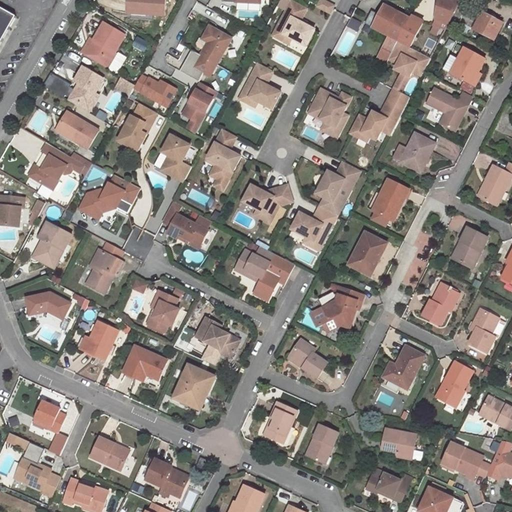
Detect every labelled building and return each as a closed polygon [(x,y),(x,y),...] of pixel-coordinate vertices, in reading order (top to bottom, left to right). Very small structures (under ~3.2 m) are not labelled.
[(128,0),(127,14),(165,17),(166,0),(146,0),(147,0),(142,0),(128,0)] [(328,0),(320,0),(318,6),(332,14),(337,4),(328,0)] [(437,0),(433,18),(436,20),(443,23),(448,25),(460,0),(437,0)] [(307,10),(291,1),(273,36),(281,40),(284,35),(292,39),(306,47),(315,30),(306,25),(300,22),(301,20),(307,10)] [(385,35),(398,42),(398,41),(410,18),(385,5),(380,15),(374,12),(368,24),(374,27),(373,29),(385,35)] [(0,46),(16,18),(0,8),(0,46)] [(452,18),(462,23),(466,13),(457,9),(452,18)] [(474,30),(494,41),(504,23),(483,12),(474,30)] [(424,22),(412,16),(410,18),(398,41),(399,42),(410,48),(424,22)] [(359,30),(362,22),(352,18),(349,26),(359,30)] [(433,26),(440,29),(443,23),(436,20),(433,26)] [(84,56),(106,68),(115,52),(125,36),(104,23),(93,40),(94,40),(97,42),(94,47),(91,45),(84,56)] [(459,29),(468,34),(471,28),(462,23),(459,29)] [(210,77),(231,39),(210,27),(203,40),(208,43),(204,51),(194,68),(204,74),(210,77)] [(292,39),(284,35),(281,40),(289,44),(292,39)] [(379,46),(392,53),(398,42),(385,35),(379,46)] [(90,38),(81,54),(84,56),(91,45),(94,47),(97,42),(94,40),(93,40),(90,38)] [(196,44),(197,48),(204,51),(208,43),(203,40),(200,38),(196,44)] [(410,48),(399,42),(391,56),(400,61),(399,65),(396,70),(402,74),(398,83),(405,87),(413,72),(417,64),(426,68),(431,59),(410,48)] [(373,58),(386,65),(392,53),(379,46),(373,58)] [(459,59),(451,74),(472,85),(479,73),(486,59),(465,48),(459,59)] [(115,52),(106,68),(108,70),(118,53),(115,52)] [(452,55),(444,70),(451,74),(459,59),(452,55)] [(400,61),(391,56),(390,60),(399,65),(400,61)] [(422,77),(426,68),(417,64),(413,72),(422,77)] [(273,73),(258,65),(240,99),(247,104),(250,98),(258,102),(273,110),(282,93),(272,88),(267,86),(268,83),(273,73)] [(83,66),(74,80),(78,83),(70,97),(91,109),(99,94),(95,92),(104,78),(83,66)] [(192,72),(197,75),(198,74),(202,77),(204,74),(194,68),(192,72)] [(170,107),(179,88),(143,72),(135,92),(170,107)] [(479,73),(472,85),(476,87),(482,75),(479,73)] [(136,86),(124,79),(120,87),(132,94),(136,86)] [(200,134),(219,90),(199,82),(185,114),(192,118),(187,128),(200,134)] [(405,87),(398,83),(394,91),(401,94),(405,87)] [(132,94),(120,87),(118,89),(130,96),(132,94)] [(459,126),(463,118),(462,117),(468,105),(459,101),(435,89),(427,104),(445,114),(440,124),(450,129),(459,126)] [(333,96),(321,90),(309,114),(325,123),(323,126),(339,134),(348,116),(343,114),(351,98),(342,94),(339,99),(338,103),(331,99),(333,96)] [(393,132),(410,99),(401,94),(394,91),(387,103),(380,116),(373,112),(369,121),(360,116),(351,134),(360,139),(363,134),(377,141),(382,131),(384,127),(393,132)] [(463,92),(459,101),(468,105),(469,106),(473,97),(463,92)] [(68,101),(91,114),(102,96),(99,94),(91,109),(70,97),(68,101)] [(258,102),(250,98),(247,104),(255,108),(258,102)] [(153,112),(140,104),(133,117),(132,116),(123,131),(127,134),(122,144),(137,152),(147,135),(142,132),(153,112)] [(158,114),(153,112),(142,132),(147,135),(158,114)] [(58,128),(74,138),(73,141),(89,151),(100,132),(68,113),(58,128)] [(382,131),(391,136),(393,132),(384,127),(382,131)] [(57,131),(73,141),(74,138),(58,128),(57,131)] [(127,134),(123,131),(118,141),(122,144),(127,134)] [(236,139),(223,131),(206,161),(215,166),(212,172),(229,180),(241,157),(230,151),(236,139)] [(416,134),(401,163),(421,173),(436,144),(416,134)] [(184,183),(192,168),(182,163),(191,146),(171,136),(162,153),(169,156),(161,171),(184,183)] [(59,182),(67,169),(67,168),(68,167),(85,177),(89,169),(72,159),(54,148),(48,156),(49,157),(44,167),(47,168),(45,171),(42,171),(39,169),(36,171),(32,176),(32,180),(49,190),(55,180),(59,182)] [(75,155),(72,159),(89,169),(92,165),(75,155)] [(328,212),(337,217),(345,201),(337,196),(342,186),(351,191),(360,172),(346,165),(340,178),(328,172),(316,194),(332,203),(328,212)] [(497,206),(511,177),(511,175),(506,172),(494,166),(486,180),(489,182),(481,198),(497,206)] [(32,176),(36,171),(39,169),(35,167),(28,177),(32,180),(32,176)] [(229,180),(212,172),(210,176),(217,180),(214,187),(223,192),(229,180)] [(119,179),(115,177),(110,185),(115,188),(119,179)] [(132,207),(141,190),(129,184),(119,179),(115,188),(110,185),(109,185),(105,193),(101,191),(90,194),(88,197),(87,196),(80,208),(92,214),(95,208),(100,211),(112,207),(114,204),(118,207),(121,201),(132,207)] [(53,193),(59,182),(55,180),(49,190),(53,193)] [(389,180),(373,211),(391,221),(399,205),(401,206),(409,191),(389,180)] [(486,180),(478,197),(481,198),(489,182),(486,180)] [(280,207),(293,203),(288,186),(268,192),(267,194),(260,191),(252,186),(243,203),(258,210),(265,214),(262,220),(270,224),(280,207)] [(0,226),(20,228),(20,222),(22,209),(24,209),(25,199),(0,196),(0,226)] [(197,224),(179,215),(183,207),(174,202),(163,222),(173,227),(169,234),(179,239),(179,238),(181,236),(189,240),(187,242),(200,249),(210,231),(208,230),(212,222),(201,216),(197,224)] [(117,209),(118,207),(114,204),(112,207),(100,211),(95,208),(92,214),(80,208),(79,210),(98,221),(102,213),(117,209)] [(394,222),(401,206),(399,205),(391,221),(394,222)] [(319,251),(337,217),(328,212),(319,207),(314,218),(313,220),(308,218),(300,213),(292,230),(306,238),(314,242),(311,247),(319,251)] [(265,214),(258,210),(255,216),(262,220),(265,214)] [(36,254),(48,261),(45,265),(54,270),(72,236),(48,223),(40,239),(43,241),(36,254)] [(464,244),(456,260),(472,269),(488,239),(468,229),(460,242),(464,244)] [(377,255),(383,242),(366,233),(349,266),(369,276),(378,259),(376,258),(377,255)] [(314,242),(306,238),(303,243),(311,247),(314,242)] [(383,242),(377,255),(376,258),(378,259),(380,260),(388,244),(383,242)] [(456,260),(464,244),(460,242),(452,259),(456,260)] [(105,294),(118,272),(120,272),(125,263),(121,261),(125,253),(109,244),(104,252),(101,251),(92,267),(96,269),(88,285),(105,294)] [(246,272),(262,281),(275,255),(261,248),(256,256),(246,251),(235,270),(244,275),(246,272)] [(34,258),(45,265),(48,261),(36,254),(34,258)] [(511,284),(511,264),(511,265),(509,264),(502,279),(511,284)] [(244,275),(260,284),(262,281),(246,272),(244,275)] [(139,277),(133,288),(145,294),(150,283),(139,277)] [(330,284),(334,295),(336,295),(339,287),(330,284)] [(435,303),(444,286),(441,284),(432,301),(435,303)] [(431,301),(422,316),(440,325),(448,311),(450,312),(460,294),(444,286),(435,303),(432,301),(431,301)] [(350,319),(352,314),(355,312),(359,310),(364,296),(339,287),(336,295),(339,297),(337,305),(333,304),(323,309),(327,317),(334,319),(338,325),(339,328),(342,326),(349,329),(352,320),(350,319)] [(177,288),(173,297),(179,300),(180,301),(185,291),(184,291),(177,288)] [(48,312),(63,320),(72,305),(51,293),(27,299),(31,316),(48,312)] [(172,327),(180,310),(175,308),(179,300),(162,293),(158,301),(161,303),(155,317),(151,316),(148,324),(166,332),(169,325),(172,327)] [(87,307),(90,301),(79,296),(76,302),(87,307)] [(158,301),(151,316),(155,317),(161,303),(158,301)] [(478,325),(475,332),(468,345),(487,354),(496,337),(491,335),(499,319),(481,309),(474,323),(478,325)] [(327,317),(324,326),(336,330),(338,325),(334,319),(327,317)] [(197,338),(221,351),(221,354),(232,360),(240,344),(229,338),(229,337),(224,335),(225,333),(220,330),(215,327),(217,324),(206,319),(197,338)] [(98,322),(89,340),(84,351),(105,361),(119,332),(98,322)] [(475,332),(478,325),(474,323),(470,330),(475,332)] [(241,341),(230,336),(229,337),(229,338),(240,344),(241,341)] [(85,338),(80,350),(84,351),(89,340),(85,338)] [(302,369),(317,379),(328,364),(314,354),(316,350),(301,340),(290,355),(305,365),(302,369)] [(407,390),(425,356),(406,346),(396,366),(394,369),(389,366),(383,378),(407,390)] [(140,372),(147,375),(159,380),(168,361),(136,347),(124,373),(137,379),(140,372)] [(288,359),(302,369),(305,365),(290,355),(288,359)] [(455,362),(444,381),(448,383),(438,400),(456,409),(465,392),(464,391),(474,372),(455,362)] [(189,365),(174,398),(195,407),(201,392),(208,395),(216,377),(189,365)] [(137,379),(145,382),(147,375),(140,372),(137,379)] [(438,400),(448,383),(444,381),(435,398),(438,400)] [(201,410),(208,395),(201,392),(195,407),(201,410)] [(459,408),(463,410),(470,398),(465,396),(459,408)] [(23,415),(40,423),(39,426),(58,434),(66,417),(59,414),(60,410),(32,397),(23,415)] [(487,399),(504,408),(505,405),(488,397),(487,399)] [(479,415),(511,431),(511,428),(511,408),(505,405),(504,408),(487,399),(479,415)] [(283,444),(298,411),(278,402),(272,416),(275,417),(266,436),(283,444)] [(22,418),(39,426),(40,423),(23,415),(22,418)] [(272,416),(264,435),(266,436),(275,417),(272,416)] [(322,463),(330,447),(332,448),(339,434),(320,425),(305,456),(322,464),(322,463)] [(412,460),(417,436),(386,429),(382,450),(396,453),(396,456),(412,460)] [(90,457),(120,472),(128,455),(112,447),(114,444),(99,437),(90,457)] [(455,470),(467,475),(466,478),(474,481),(479,469),(488,473),(493,462),(451,443),(442,464),(455,470)] [(112,447),(128,455),(130,452),(114,444),(112,447)] [(330,447),(322,463),(325,464),(332,448),(330,447)] [(511,454),(508,453),(499,475),(508,479),(508,477),(511,478),(511,454)] [(25,456),(38,462),(39,460),(26,454),(25,456)] [(16,477),(43,490),(36,507),(47,511),(62,478),(52,474),(53,469),(38,462),(25,456),(16,477)] [(201,458),(196,467),(204,470),(208,461),(201,458)] [(145,481),(162,489),(161,491),(171,495),(180,500),(190,478),(178,472),(177,474),(172,472),(173,468),(156,460),(145,481)] [(441,467),(453,472),(455,470),(442,464),(441,467)] [(378,491),(392,498),(391,500),(400,504),(408,487),(400,483),(400,482),(384,475),(381,482),(372,477),(366,490),(376,495),(377,493),(378,491)] [(102,511),(110,492),(73,480),(66,502),(74,505),(75,502),(102,511)] [(258,511),(265,496),(245,487),(237,503),(239,504),(235,511),(258,511)] [(429,488),(418,511),(448,511),(454,500),(429,488)] [(159,495),(169,500),(171,495),(161,491),(159,495)] [(377,493),(391,500),(392,498),(378,491),(377,493)] [(474,511),(468,494),(465,495),(470,508),(467,509),(468,511),(474,511)] [(235,511),(239,504),(237,503),(234,502),(229,511),(235,511)] [(146,511),(170,511),(171,511),(152,503),(148,511),(146,511)]
